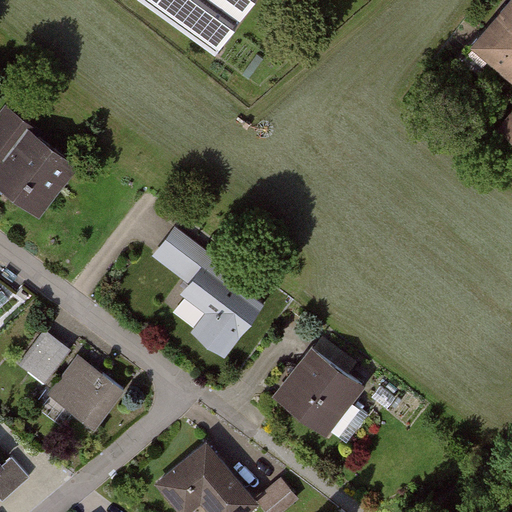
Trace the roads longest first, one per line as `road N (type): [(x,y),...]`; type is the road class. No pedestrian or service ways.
road 1 (residential): [(166,369),(0,245)]
road 2 (residential): [(166,369),(171,384),(156,422),(52,511)]
